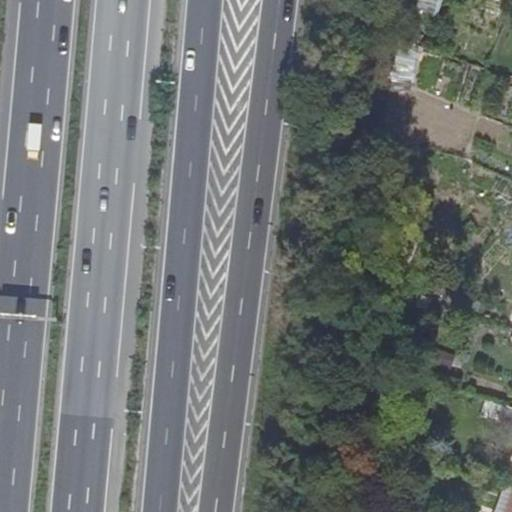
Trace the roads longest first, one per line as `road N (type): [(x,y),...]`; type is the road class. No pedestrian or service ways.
road 1 (motorway): [(214,511),(278,0)]
road 2 (motorway): [(159,511),(205,0)]
road 3 (motorway): [(77,511),(122,0)]
road 4 (motorway): [(46,0),(1,511)]
